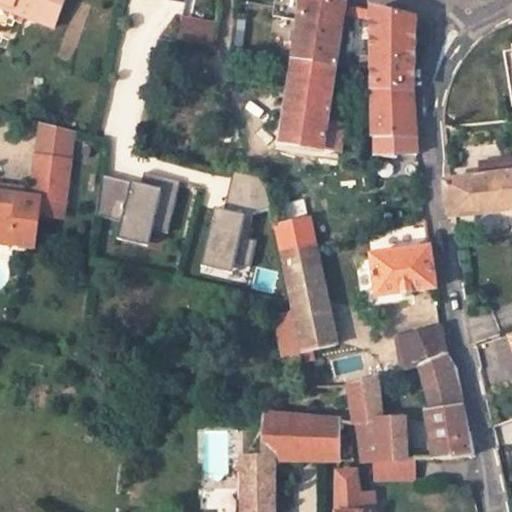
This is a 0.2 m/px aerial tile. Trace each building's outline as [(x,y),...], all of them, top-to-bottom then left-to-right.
[(69,0),(0,0),(0,2),(15,9),(13,12),(57,31),(69,0)] [(319,0),(275,0),(273,17),(300,22),(282,142),(340,152),(344,124),(326,121),(334,66),(344,5),(319,0)] [(358,9),(356,17),(373,21),(373,12),(358,9)] [(415,22),(373,12),(373,21),(373,69),(373,92),(411,93),(415,22)] [(184,16),(182,40),(216,43),(218,19),(184,16)] [(408,153),(408,145),(417,145),(411,93),(373,92),(374,161),(392,161),(392,153),(408,153)] [(511,147),(486,151),(488,166),(502,165),(504,182),(511,180),(511,147)] [(486,151),(466,154),(468,169),(488,166),(486,151)] [(408,162),(408,153),(392,153),(392,161),(408,162)] [(68,160),(34,154),(31,175),(40,176),(37,199),(0,193),(0,240),(32,245),(37,212),(60,216),(68,160)] [(438,207),(445,206),(506,197),(504,182),(502,165),(488,166),(468,169),(439,172),(434,174),(438,207)] [(157,230),(168,233),(179,187),(106,169),(95,215),(122,222),(119,237),(153,246),(157,230)] [(232,203),(266,208),(270,179),(236,174),(232,203)] [(31,175),(29,188),(0,183),(0,193),(37,199),(40,176),(31,175)] [(219,207),(213,267),(241,270),(248,211),(219,207)] [(315,246),(309,220),(275,227),(282,254),(315,246)] [(302,354),(335,346),(315,246),(282,254),(293,311),(302,354)] [(429,248),(373,257),(375,273),(366,274),(367,285),(376,284),(378,298),(433,289),(435,289),(429,248)] [(274,314),(283,358),(302,354),(293,311),(274,314)] [(455,372),(445,353),(440,328),(397,340),(401,373),(420,371),(432,416),(426,417),(431,461),(454,460),(465,457),(472,456),(455,372)] [(333,373),(341,371),(335,346),(302,354),(306,373),(332,368),(333,373)] [(360,426),(364,462),(365,462),(376,462),(408,461),(405,420),(380,422),(376,380),(339,390),(341,424),(360,426)] [(338,462),(339,462),(340,424),(264,416),(262,459),(243,459),(243,511),(275,511),(275,462),(338,462)] [(377,482),(417,481),(417,461),(408,461),(376,462),(377,482)] [(361,495),(358,473),(339,474),(338,511),(377,511),(375,494),(361,495)]
